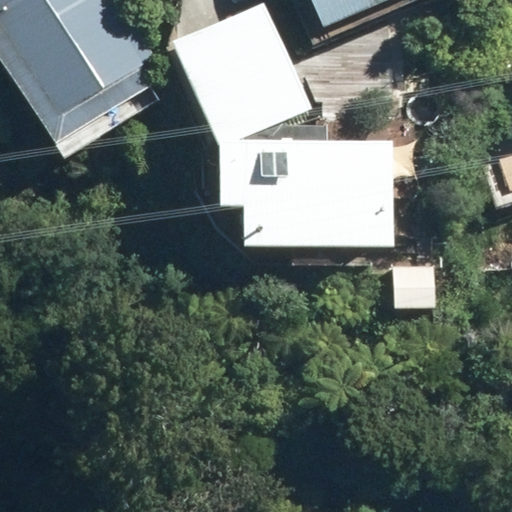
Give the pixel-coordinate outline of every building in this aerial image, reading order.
[(114,0),(0,0),(0,83),(45,154),(148,88),(136,69),(152,59),(114,0)] [(300,0),(314,32),(389,0),(300,0)] [(169,46),(209,142),(301,104),(261,8),(169,46)] [(391,149),(210,145),(208,209),(236,210),(235,253),(388,256),(391,149)] [(391,271),(390,311),(431,311),(432,271),(391,271)]
